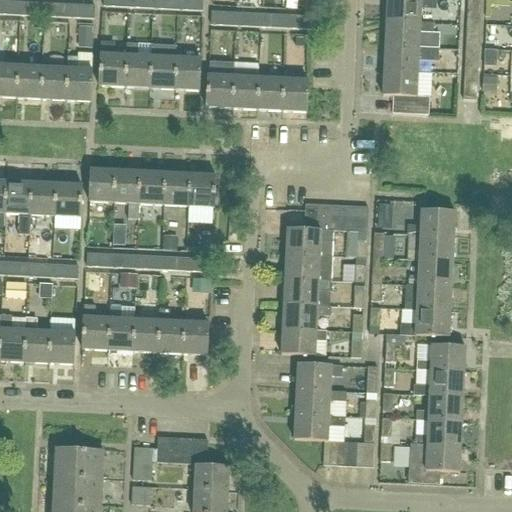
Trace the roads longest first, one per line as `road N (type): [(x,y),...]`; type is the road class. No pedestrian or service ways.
road 1 (residential): [(239,409),(255,166),(347,169),(353,0)]
road 2 (residential): [(239,409),(0,399)]
road 3 (residential): [(511,506),(310,496)]
